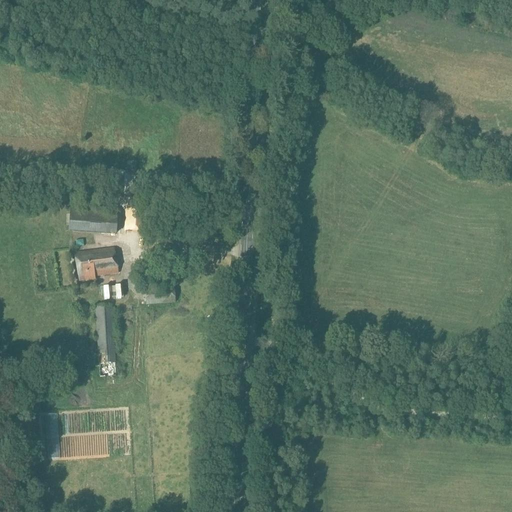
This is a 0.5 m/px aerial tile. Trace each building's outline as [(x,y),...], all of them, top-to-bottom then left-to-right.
[(26,153),(26,135),(8,134),(7,153),(26,153)] [(69,206),(68,233),(116,236),(117,208),(69,206)] [(124,231),(144,232),(146,211),(126,210),(124,231)] [(94,277),(117,274),(113,248),(74,254),(78,283),(94,280),(94,277)] [(146,306),(175,304),(174,288),(145,290),(146,306)] [(112,307),(94,308),(99,379),(100,378),(116,377),(112,307)]
